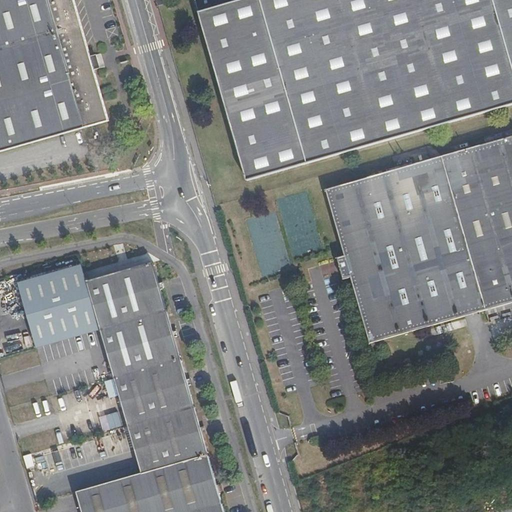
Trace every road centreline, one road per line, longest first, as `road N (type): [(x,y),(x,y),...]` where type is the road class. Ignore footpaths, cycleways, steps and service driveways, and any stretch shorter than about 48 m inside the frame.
road 1 (unclassified): [(201,226),(283,511)]
road 2 (tertiary): [(0,236),(187,201)]
road 3 (tertiary): [(180,173),(0,210)]
road 4 (tertiary): [(136,0),(180,173)]
road 5 (unknown): [(352,413),(511,364)]
road 6 (unknown): [(352,413),(311,277)]
road 7 (unknown): [(312,426),(272,299)]
